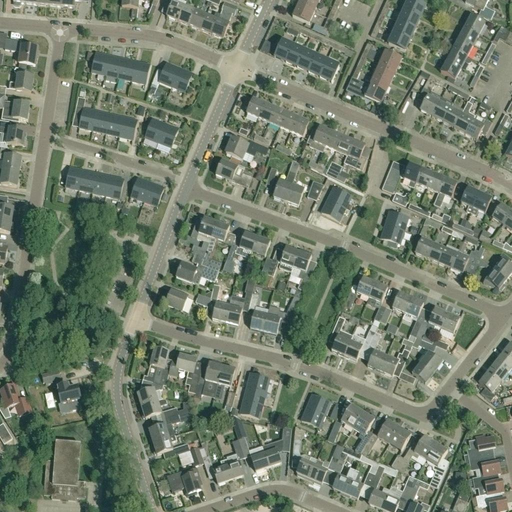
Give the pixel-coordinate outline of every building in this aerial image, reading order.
[(50,0),(50,8),(61,9),(62,0),(50,0)] [(81,3),(81,0),(62,0),(61,9),(74,10),(74,2),(81,3)] [(138,11),(138,0),(122,0),(122,9),(138,11)] [(167,18),(178,23),(184,8),(173,4),(174,0),(166,0),(165,4),(171,7),(167,18)] [(186,4),(175,0),(174,0),(173,4),(184,8),(186,4)] [(313,14),(318,3),(311,0),(300,0),(297,7),(313,14)] [(337,11),(342,0),(341,0),(336,0),(332,9),(337,11)] [(403,12),(419,19),(425,8),(416,4),(408,0),(403,12)] [(482,0),(467,0),(465,5),(481,12),(482,13),(484,10),(488,3),(482,0)] [(171,7),(165,4),(160,16),(167,18),(171,7)] [(218,22),(212,37),(223,41),(233,17),(234,17),(237,9),(225,4),(218,22)] [(385,17),(390,6),(386,4),(381,15),(385,17)] [(152,19),(156,8),(152,6),(148,17),(152,19)] [(308,26),(313,14),(297,7),(292,19),(302,23),(308,26)] [(189,28),(196,13),(184,8),(178,23),(189,28)] [(332,22),(337,11),(332,9),(327,20),(332,22)] [(482,13),(481,12),(478,17),(490,23),(494,15),(484,10),(482,13)] [(414,30),(419,19),(403,12),(398,23),(414,30)] [(201,32),(207,17),(196,13),(189,28),(201,32)] [(380,29),(385,17),(381,15),(375,26),(380,29)] [(212,37),(218,22),(207,17),(201,32),(212,37)] [(464,30),(479,38),(484,27),(474,21),(470,19),(464,30)] [(327,34),(332,22),(327,20),(323,29),(322,32),(327,34)] [(409,42),(414,30),(398,23),(393,34),(409,42)] [(299,35),(301,30),(287,24),(285,28),(288,30),(286,35),(297,39),(299,35)] [(325,37),(327,34),(322,32),(323,29),(315,26),(312,32),(325,37)] [(375,40),(380,29),(375,26),(370,38),(375,40)] [(499,41),(504,32),(499,29),(493,42),(497,45),(499,41)] [(310,40),(312,35),(301,30),(299,35),(310,40)] [(473,48),(479,38),(464,30),(458,41),(473,48)] [(509,35),(504,32),(499,41),(504,43),(509,35)] [(404,53),(409,42),(393,34),(388,46),(395,49),(404,53)] [(322,45),(324,40),(312,35),(310,40),(309,43),(313,44),(314,41),(322,45)] [(333,50),(335,45),(324,40),(322,45),(333,50)] [(21,54),(19,65),(35,68),(38,50),(22,47),(23,43),(7,41),(5,52),(21,54)] [(467,60),(473,48),(458,41),(452,53),(467,60)] [(265,42),(260,52),(268,56),(273,46),(265,42)] [(286,63),(293,47),(282,42),(275,58),(286,63)] [(344,55),(347,50),(335,45),(333,50),(344,55)] [(367,45),(361,57),(366,59),(372,47),(367,45)] [(486,56),(490,58),(496,48),(492,45),(486,56)] [(297,69),(305,52),(293,47),(286,63),(297,69)] [(355,54),(347,50),(344,55),(343,57),(352,61),(355,54)] [(309,74),(316,57),(318,54),(312,51),(310,55),(305,52),(297,69),(309,74)] [(472,63),(467,60),(452,53),(450,56),(448,55),(445,62),(447,63),(446,63),(461,71),(464,64),(468,66),(471,66),(472,63)] [(105,78),(110,57),(96,54),(92,75),(105,78)] [(379,65),(396,72),(401,61),(391,57),(384,54),(379,65)] [(485,67),(490,58),(486,56),(481,65),(485,67)] [(119,81),(123,60),(110,57),(105,78),(119,81)] [(320,79),(328,63),(316,57),(309,74),(320,79)] [(356,68),(362,70),(366,59),(361,57),(356,68)] [(132,84),(137,64),(123,60),(119,81),(132,84)] [(328,63),(320,79),(331,84),(336,73),(338,67),(328,63)] [(455,82),(461,71),(446,63),(441,74),(455,82)] [(137,64),(132,84),(145,87),(150,67),(137,64)] [(172,90),(180,70),(167,65),(164,71),(159,84),(172,90)] [(391,83),(396,72),(379,65),(374,76),(391,83)] [(164,71),(158,68),(149,93),(155,95),(157,89),(159,84),(164,71)] [(362,70),(356,68),(351,78),(357,81),(362,70)] [(475,78),(478,80),(483,70),(480,68),(475,78)] [(15,73),(18,77),(17,86),(10,84),(9,91),(31,95),(33,79),(25,78),(26,72),(16,70),(15,73)] [(180,70),(172,90),(185,95),(188,86),(193,75),(180,70)] [(446,86),(422,74),(420,77),(428,81),(422,92),(429,96),(431,92),(435,85),(444,90),(446,86)] [(386,94),(391,83),(374,76),(369,87),(386,94)] [(384,98),(386,94),(369,87),(357,81),(351,78),(346,90),(380,106),(381,105),(382,105),(385,99),(384,98)] [(473,89),(478,80),(475,78),(470,87),(473,89)] [(457,96),(459,93),(449,88),(448,92),(457,96)] [(429,96),(422,92),(417,100),(425,104),(428,98),(429,96)] [(428,98),(439,104),(442,98),(431,92),(429,96),(428,98)] [(459,93),(457,96),(467,102),(469,98),(459,93)] [(14,105),(9,104),(4,103),(5,97),(0,95),(0,110),(12,112),(12,111),(13,111),(12,122),(18,123),(19,121),(27,122),(29,106),(15,104),(14,105)] [(113,105),(115,98),(108,95),(106,104),(113,105)] [(72,126),(80,128),(84,110),(86,99),(78,98),(72,126)] [(431,118),(439,104),(428,98),(425,104),(420,112),(431,118)] [(453,104),(442,98),(439,104),(450,110),(453,104)] [(258,121),(264,106),(252,101),(246,116),(258,121)] [(442,124),(450,110),(439,104),(431,118),(442,124)] [(464,110),(453,104),(450,110),(461,116),(464,110)] [(464,136),(474,119),(468,115),(467,113),(471,106),(467,104),(464,110),(461,116),(454,130),(464,136)] [(481,104),(479,108),(489,114),(491,110),(481,104)] [(269,125),(275,110),(264,106),(258,121),(269,125)] [(391,121),(394,112),(385,108),(382,117),(391,121)] [(93,133),(97,113),(84,110),(80,128),(79,130),(93,133)] [(280,130),(286,115),(275,110),(269,125),(280,130)] [(454,130),(461,116),(450,110),(442,124),(454,130)] [(106,137),(111,116),(97,113),(93,133),(106,137)] [(291,134),(297,119),(286,115),(280,130),(291,134)] [(120,140),(124,119),(111,116),(106,137),(120,140)] [(484,139),(492,124),(475,116),(474,119),(464,136),(476,142),(480,136),(484,139)] [(499,126),(503,128),(508,118),(504,116),(499,126)] [(124,119),(120,140),(133,143),(138,122),(124,119)] [(297,119),(291,134),(302,139),(308,124),(297,119)] [(158,145),(166,126),(153,121),(150,128),(146,126),(144,131),(148,133),(145,140),(158,145)] [(11,124),(0,122),(0,134),(1,135),(0,139),(0,149),(7,150),(8,146),(23,148),(25,148),(26,141),(24,141),(25,132),(10,130),(11,124)] [(166,126),(158,145),(171,151),(171,150),(173,145),(179,131),(166,126)] [(498,138),(503,128),(499,126),(494,136),(498,138)] [(322,154),(324,149),(330,134),(319,129),(313,143),(311,143),(309,149),(322,154)] [(246,138),(248,133),(241,130),(238,135),(246,138)] [(261,144),(263,140),(255,136),(252,134),(250,139),(253,141),(261,144)] [(335,153),(341,138),(330,134),(324,149),(335,153)] [(347,158),(353,143),(341,138),(335,153),(347,158)] [(497,141),(493,139),(487,149),(491,151),(497,141)] [(158,145),(145,140),(143,145),(156,150),(158,145)] [(263,140),(261,144),(268,148),(270,143),(263,140)] [(257,153),(265,157),(266,158),(269,159),(272,152),(268,151),(268,150),(254,144),(252,149),(247,147),(231,141),(226,155),(232,157),(242,161),(244,154),(254,158),(257,153)] [(349,168),(352,160),(357,162),(354,170),(361,173),(366,161),(360,158),(364,148),(353,143),(347,158),(343,165),(349,168)] [(158,145),(156,150),(169,155),(171,151),(158,145)] [(282,155),(285,150),(278,146),(275,151),(282,155)] [(285,150),(282,155),(290,158),(292,154),(285,150)] [(0,161),(4,162),(3,172),(19,174),(21,159),(0,156),(0,161)] [(511,173),(511,162),(508,160),(503,169),(511,173)] [(248,190),(252,179),(242,175),(241,179),(234,176),(237,169),(222,163),(217,176),(226,180),(225,181),(248,190)] [(296,176),(300,166),(292,163),(289,173),(285,184),(279,182),(273,199),(285,203),(292,186),(296,176)] [(315,171),(317,166),(310,163),(308,167),(315,171)] [(391,170),(401,174),(402,172),(404,168),(393,163),(391,170)] [(327,171),(325,176),(326,176),(325,176),(336,182),(340,173),(342,169),(332,164),(328,171),(327,171)] [(402,172),(401,174),(399,179),(410,183),(408,188),(414,190),(415,186),(421,171),(416,169),(417,167),(411,164),(410,166),(407,173),(402,172)] [(325,176),(327,171),(317,166),(315,171),(325,176)] [(84,172),(80,171),(71,169),(66,190),(80,193),(84,172)] [(278,171),(271,169),(266,185),(272,188),(278,171)] [(399,180),(399,179),(401,174),(391,170),(388,175),(399,180)] [(427,191),(433,176),(421,171),(415,186),(427,191)] [(0,186),(16,189),(19,174),(3,172),(2,181),(0,180),(0,186)] [(93,196),(97,175),(84,172),(80,193),(93,196)] [(340,173),(336,182),(344,186),(347,181),(339,177),(341,173),(340,173)] [(106,199),(111,178),(97,175),(93,196),(106,199)] [(397,185),(399,180),(388,175),(386,180),(397,185)] [(433,207),(434,208),(436,203),(445,181),(433,176),(427,191),(438,195),(435,203),(433,207)] [(111,178),(106,199),(120,202),(124,181),(111,178)] [(144,205),(152,185),(139,180),(131,200),(144,205)] [(397,185),(386,180),(384,185),(395,190),(397,185)] [(445,181),(436,203),(434,208),(439,209),(443,197),(450,200),(456,185),(445,181)] [(313,184),(307,200),(316,203),(324,187),(313,184)] [(152,185),(144,205),(157,209),(163,194),(165,190),(152,185)] [(393,196),(395,190),(384,185),(382,191),(393,196)] [(292,186),(285,203),(297,208),(303,191),(292,186)] [(328,202),(345,211),(351,198),(334,190),(328,202)] [(471,216),(479,196),(467,191),(461,205),(468,208),(466,213),(471,216)] [(404,200),(395,196),(392,204),(405,209),(406,205),(407,206),(411,196),(407,195),(405,195),(404,200)] [(476,218),(478,213),(484,216),(490,202),(479,196),(471,216),(476,218)] [(91,203),(78,200),(76,208),(90,211),(91,203)] [(339,223),(345,211),(328,202),(322,215),(339,223)] [(104,207),(95,205),(94,211),(103,213),(104,207)] [(123,207),(121,214),(128,216),(130,209),(123,207)] [(502,227),(511,214),(501,207),(492,220),(502,227)] [(0,220),(11,222),(13,210),(0,208),(0,220)] [(511,234),(511,214),(502,227),(511,234)] [(385,228),(403,234),(408,221),(389,215),(385,228)] [(0,233),(10,235),(10,230),(12,230),(13,225),(11,224),(11,222),(0,220),(0,233)] [(203,258),(216,224),(204,220),(196,240),(204,243),(202,251),(194,248),(192,254),(197,256),(203,258)] [(423,227),(419,236),(425,239),(429,228),(438,231),(440,227),(426,221),(423,227)] [(463,234),(465,230),(464,229),(467,223),(463,221),(460,228),(454,225),(452,229),(463,234)] [(216,224),(203,258),(200,266),(207,269),(218,273),(222,266),(211,261),(218,242),(232,247),(235,237),(227,234),(229,228),(216,224)] [(399,247),(403,234),(385,228),(381,241),(399,247)] [(451,237),(452,233),(442,229),(441,233),(451,237)] [(465,230),(463,234),(472,238),(473,237),(477,239),(479,233),(474,230),(473,233),(465,230)] [(489,245),(491,241),(488,240),(490,235),(482,232),(479,241),(489,245)] [(452,233),(451,237),(461,242),(463,238),(452,233)] [(252,255),(257,239),(245,235),(243,240),(235,237),(232,247),(226,263),(232,265),(238,250),(239,250),(252,255)] [(466,238),(464,243),(476,248),(478,244),(466,238)] [(257,239),(252,255),(264,259),(270,243),(257,239)] [(427,262),(433,247),(421,242),(415,257),(427,262)] [(494,242),(493,244),(492,246),(502,251),(503,248),(504,246),(494,242)] [(458,252),(463,254),(466,246),(461,244),(458,252)] [(511,247),(511,249),(506,244),(504,246),(503,248),(502,251),(511,255),(511,247)] [(438,266),(445,251),(433,247),(427,262),(438,266)] [(291,275),(298,254),(286,249),(280,265),(281,265),(279,270),(291,275)] [(473,266),(475,260),(480,249),(477,256),(471,253),(467,261),(456,257),(450,271),(455,273),(454,274),(455,276),(460,278),(461,277),(467,263),(473,266)] [(479,262),(481,264),(482,263),(480,261),(484,251),(480,249),(475,260),(479,262)] [(458,252),(453,250),(451,254),(445,251),(438,266),(450,271),(456,257),(458,252)] [(304,276),(305,274),(311,257),(310,255),(305,253),(303,254),(303,256),(298,254),(291,275),(292,275),(294,270),(300,272),(297,280),(301,282),(297,290),(303,293),(310,279),(304,276)] [(498,259),(508,267),(511,261),(502,254),(498,259)] [(200,266),(203,258),(197,256),(194,264),(198,265),(200,266)] [(267,276),(272,262),(266,260),(261,274),(267,276)] [(479,269),(481,264),(479,262),(475,260),(473,266),(479,269)] [(272,262),(267,276),(273,278),(278,264),(272,262)] [(494,273),(507,282),(511,275),(511,270),(502,263),(494,273)] [(202,279),(203,280),(214,284),(218,273),(207,269),(205,274),(196,271),(181,266),(176,279),(191,285),(191,284),(196,286),(199,287),(202,279)] [(504,289),(503,287),(507,282),(494,273),(490,270),(483,285),(493,289),(493,288),(499,292),(501,293),(504,289)] [(369,300),(375,285),(363,279),(356,294),(369,300)] [(375,285),(369,300),(381,305),(388,290),(375,285)] [(210,301),(210,302),(216,303),(220,288),(214,286),(210,301)] [(166,307),(182,313),(187,299),(171,293),(166,307)] [(229,309),(228,308),(225,324),(238,327),(241,312),(248,314),(248,311),(252,296),(246,294),(243,306),(230,303),(229,309)] [(350,312),(356,297),(350,294),(348,297),(344,309),(350,312)] [(405,315),(411,300),(399,295),(392,310),(405,315)] [(210,302),(210,301),(198,296),(195,305),(206,309),(203,318),(206,319),(209,310),(210,302)] [(252,296),(248,311),(254,312),(258,297),(252,296)] [(281,324),(288,326),(288,325),(288,324),(300,300),(294,298),(286,315),(279,313),(280,310),(269,308),(267,318),(263,334),(276,337),(277,331),(279,332),(281,324)] [(411,300),(405,315),(417,321),(423,305),(411,300)] [(225,324),(228,308),(215,305),(212,321),(225,324)] [(380,324),(386,310),(380,307),(374,322),(380,324)] [(386,310),(380,324),(385,327),(391,312),(386,310)] [(433,328),(441,331),(447,316),(435,311),(428,326),(427,328),(426,330),(431,332),(433,328)] [(263,334),(267,318),(254,314),(250,331),(263,334)] [(447,316),(441,331),(453,336),(459,321),(447,316)] [(350,343),(353,338),(340,333),(345,321),(339,319),(328,343),(335,346),(332,353),(344,358),(350,343)] [(416,339),(422,325),(416,323),(410,337),(416,339)] [(422,325),(416,339),(422,342),(426,330),(427,328),(422,325)] [(364,361),(375,334),(369,332),(365,343),(353,338),(350,343),(344,358),(356,363),(358,359),(364,361)] [(386,359),(379,356),(382,349),(377,347),(381,337),(375,334),(364,361),(370,364),(368,369),(380,374),(386,359)] [(436,348),(435,348),(446,353),(448,347),(434,341),(431,346),(436,348)] [(436,348),(431,346),(421,342),(419,348),(433,354),(435,348),(436,348)] [(511,346),(510,345),(502,355),(511,363),(511,346)] [(411,350),(405,348),(400,362),(405,364),(411,350)] [(152,384),(164,387),(165,387),(169,372),(164,370),(168,354),(155,351),(150,366),(157,368),(152,384)] [(421,365),(433,375),(441,365),(429,355),(421,365)] [(507,375),(511,369),(511,363),(502,355),(494,365),(507,375)] [(178,364),(172,363),(170,372),(169,376),(177,378),(178,373),(179,371),(185,373),(189,374),(187,380),(192,381),(190,387),(188,394),(195,395),(199,380),(192,379),(193,375),(196,364),(197,362),(180,357),(178,364)] [(386,359),(380,374),(392,379),(398,364),(386,359)] [(194,400),(200,401),(201,397),(203,392),(210,394),(215,395),(216,391),(222,368),(217,367),(217,365),(217,364),(212,363),(210,364),(210,365),(209,367),(206,378),(200,377),(199,380),(195,395),(194,398),(193,400),(194,400)] [(425,386),(433,375),(421,365),(412,376),(425,386)] [(499,385),(507,375),(494,365),(487,375),(499,385)] [(222,368),(216,391),(220,392),(222,391),(223,387),(230,389),(234,371),(222,368)] [(44,384),(45,384),(51,382),(52,382),(61,380),(59,373),(42,377),(44,384)] [(415,381),(400,375),(398,381),(413,387),(415,381)] [(492,395),(499,385),(487,375),(479,385),(485,390),(480,396),(490,404),(495,398),(492,395)] [(247,390),(265,394),(269,381),(250,376),(247,390)] [(162,392),(163,387),(164,387),(152,384),(143,382),(141,389),(143,390),(144,393),(138,396),(142,407),(140,408),(141,408),(157,403),(163,401),(160,392),(162,392)] [(78,403),(80,402),(77,388),(72,389),(72,387),(69,388),(68,387),(58,389),(59,393),(58,393),(62,407),(68,405),(70,413),(80,410),(78,403)] [(15,388),(0,392),(3,400),(2,401),(4,408),(5,411),(8,410),(15,408),(19,419),(31,414),(27,403),(21,405),(15,388)] [(262,408),(265,394),(247,390),(244,403),(262,408)] [(235,395),(229,393),(225,408),(231,409),(235,395)] [(307,410),(324,418),(329,405),(312,398),(307,410)] [(511,403),(511,402),(511,398),(502,401),(503,405),(504,407),(511,405),(511,403)] [(161,416),(159,409),(167,407),(166,402),(163,401),(157,403),(141,408),(141,409),(142,408),(143,413),(141,414),(143,420),(145,420),(146,421),(161,416)] [(258,421),(262,408),(244,403),(240,416),(258,421)] [(340,422),(344,410),(333,407),(330,420),(340,422)] [(4,408),(0,409),(0,411),(5,420),(11,418),(8,410),(5,411),(4,408)] [(353,431),(363,415),(351,408),(341,424),(353,431)] [(165,421),(178,417),(176,409),(162,414),(165,421)] [(319,430),(324,418),(307,410),(301,423),(319,430)] [(150,432),(150,433),(148,433),(150,440),(152,439),(153,444),(175,437),(171,426),(180,423),(181,425),(192,421),(190,414),(178,417),(165,421),(167,427),(165,428),(164,427),(150,432)] [(360,456),(366,446),(372,437),(367,434),(374,422),(363,415),(353,431),(359,435),(359,437),(359,439),(362,441),(355,453),(360,456)] [(389,447),(399,431),(388,423),(378,439),(389,447)] [(336,424),(327,443),(333,446),(341,426),(336,424)] [(0,427),(0,439),(4,446),(12,441),(3,425),(0,427)] [(306,434),(295,429),(293,455),(291,469),(299,469),(297,475),(297,477),(303,480),(304,478),(309,480),(317,462),(304,456),(300,457),(299,455),(300,455),(301,443),(306,434)] [(399,431),(389,447),(401,454),(411,438),(399,431)] [(172,452),(170,445),(176,443),(175,437),(153,444),(152,444),(153,445),(154,444),(155,449),(153,450),(155,456),(157,456),(158,457),(172,452)] [(424,439),(423,441),(417,437),(403,461),(397,471),(403,475),(410,462),(409,462),(412,458),(417,461),(419,458),(426,462),(435,446),(424,439)] [(468,463),(494,458),(493,451),(495,451),(493,439),(484,440),(484,437),(475,439),(477,450),(470,451),(467,456),(468,463)] [(250,455),(247,445),(245,440),(238,442),(244,460),(250,458),(251,458),(250,455)] [(238,462),(244,460),(238,442),(232,444),(234,450),(236,456),(226,459),(227,461),(224,462),(231,482),(244,477),(239,464),(238,462)] [(81,446),(80,446),(56,445),(55,459),(55,460),(55,463),(47,463),(44,497),(52,498),(52,501),(77,503),(77,500),(85,501),(86,485),(78,484),(81,446)] [(176,457),(182,455),(187,453),(189,452),(187,446),(174,450),(176,457)] [(366,446),(360,456),(365,459),(372,449),(366,446)] [(449,464),(443,461),(447,454),(435,446),(426,462),(427,466),(431,469),(432,472),(435,473),(429,487),(437,491),(439,487),(445,474),(449,464)] [(213,471),(209,458),(207,459),(203,449),(199,450),(198,450),(204,466),(206,473),(213,471)] [(197,450),(190,453),(193,464),(195,468),(202,465),(197,450)] [(255,473),(268,469),(264,456),(262,450),(250,455),(251,458),(250,458),(251,460),(255,473)] [(264,456),(268,469),(281,465),(277,451),(264,456)] [(187,453),(179,456),(182,468),(193,464),(190,453),(189,452),(187,453)] [(342,454),(339,461),(344,464),(348,457),(342,454)] [(397,471),(403,461),(398,458),(392,468),(397,471)] [(472,481),(500,476),(498,464),(495,465),(494,458),(468,463),(470,470),(474,473),(479,472),(480,479),(472,481)] [(329,467),(327,471),(328,471),(333,473),(338,462),(335,460),(332,459),(330,465),(329,467)] [(218,486),(231,482),(224,462),(220,464),(222,470),(213,473),(218,486)] [(323,464),(317,462),(309,480),(314,482),(313,484),(320,487),(321,485),(321,486),(327,474),(320,471),(323,464)] [(339,476),(344,464),(338,462),(333,473),(339,476)] [(374,463),(372,468),(368,476),(364,486),(369,489),(378,468),(380,465),(374,463)] [(380,480),(385,470),(378,468),(369,489),(375,492),(380,480)] [(196,493),(201,492),(199,485),(201,484),(196,471),(189,473),(190,477),(183,479),(181,474),(167,479),(172,494),(184,490),(187,499),(197,495),(196,493)] [(345,496),(354,473),(348,471),(344,481),(338,478),(333,491),(345,496)] [(357,501),(363,489),(356,486),(361,476),(354,473),(345,496),(357,501)] [(460,478),(460,484),(465,484),(465,474),(456,474),(456,478),(460,478)] [(476,499),(504,494),(501,482),(499,483),(498,476),(500,476),(472,481),(473,488),(478,491),(485,489),(487,497),(476,499)] [(411,491),(414,481),(409,479),(403,493),(391,489),(390,492),(389,492),(381,511),(383,511),(395,511),(399,504),(401,499),(406,502),(411,491)] [(381,511),(389,492),(384,490),(381,497),(374,494),(369,506),(381,511)] [(411,491),(406,502),(412,504),(417,493),(411,491)] [(504,494),(476,499),(477,506),(481,509),(489,508),(489,511),(507,511),(505,501),(503,501),(501,495),(504,494)] [(465,511),(468,505),(467,504),(468,499),(459,495),(457,500),(452,511),(465,511)]
